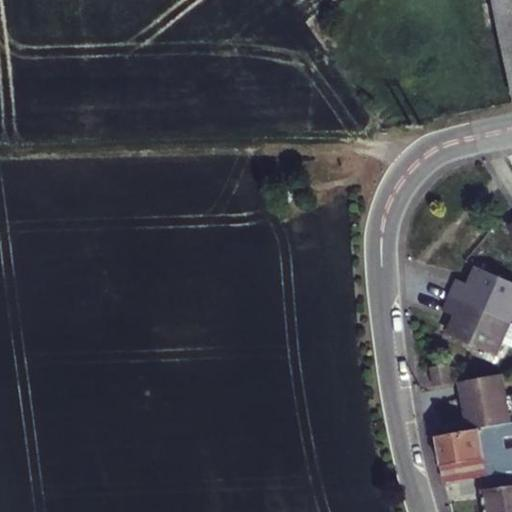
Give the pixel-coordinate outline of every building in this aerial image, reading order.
[(511,111),(511,0),(488,0),(510,112),(511,111)] [(455,278),(443,306),(456,312),(449,330),(496,350),(511,309),(511,278),(477,264),(468,284),(455,278)] [(431,372),(433,387),(449,384),(445,369),(431,372)] [(457,383),(467,431),(509,424),(499,375),(457,383)] [(445,483),(486,476),(482,441),(511,436),(511,422),(509,424),(467,431),(435,437),(445,483)] [(488,511),(511,511),(511,471),(492,475),(493,487),(485,488),(488,511)]
